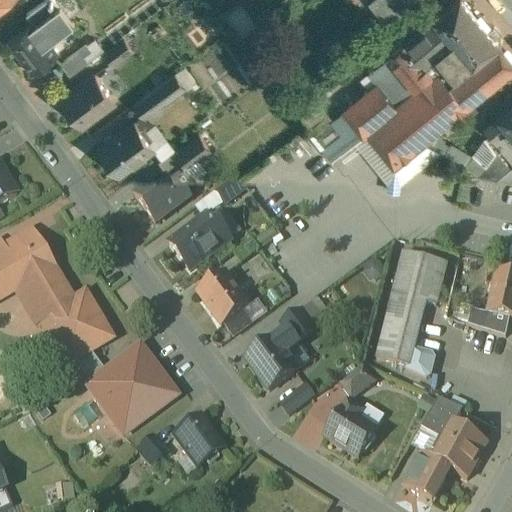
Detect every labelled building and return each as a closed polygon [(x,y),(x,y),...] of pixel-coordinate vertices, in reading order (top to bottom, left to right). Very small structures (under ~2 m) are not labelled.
[(55,0),(46,0),(28,14),(33,22),(8,40),(33,73),(58,54),(44,35),(68,18),(55,0)] [(375,0),(372,3),(387,22),(413,1),(411,0),(375,0)] [(461,0),(458,0),(434,20),(446,35),(417,59),(432,77),(443,90),(499,45),(461,0)] [(432,77),(417,59),(446,35),(434,20),(388,58),(415,91),(432,77)] [(125,39),(104,54),(113,65),(133,50),(125,39)] [(103,52),(94,40),(87,45),(92,51),(84,57),(89,63),(103,52)] [(86,43),(77,50),(78,51),(61,64),(70,76),(89,63),(84,57),(92,51),(87,45),(86,43)] [(415,91),(388,58),(368,74),(377,85),(344,112),(364,137),(368,134),(388,159),(387,161),(393,169),(395,167),(396,169),(511,74),(511,61),(499,45),(443,90),(426,105),(426,104),(415,91)] [(115,101),(95,74),(61,99),(81,126),(115,101)] [(175,75),(157,88),(166,101),(166,102),(167,104),(186,90),(175,75)] [(432,77),(415,91),(426,104),(443,90),(432,77)] [(157,88),(134,105),(144,117),(166,102),(166,101),(157,88)] [(328,115),(314,96),(295,110),(310,129),(328,115)] [(511,105),(498,117),(499,118),(485,130),(504,154),(511,148),(511,105)] [(364,137),(344,112),(333,121),(343,134),(325,148),(323,149),(333,161),(364,137)] [(333,121),(328,115),(310,129),(325,148),(343,134),(333,121)] [(135,121),(98,149),(119,176),(155,149),(143,133),(135,121)] [(174,151),(155,125),(143,133),(155,149),(162,159),(174,151)] [(199,135),(176,153),(185,164),(188,168),(211,151),(199,135)] [(162,159),(159,162),(167,174),(170,172),(171,174),(185,164),(176,153),(174,151),(162,159)] [(510,170),(495,152),(478,176),(497,181),(510,170)] [(511,168),(510,170),(497,181),(511,183),(511,168)] [(167,174),(134,198),(155,226),(191,200),(171,174),(170,172),(167,174)] [(0,207),(16,199),(4,179),(2,180),(0,176),(0,207)] [(237,179),(216,195),(225,208),(247,192),(237,179)] [(215,231),(206,220),(170,246),(190,273),(230,244),(219,228),(215,231)] [(5,258),(0,260),(0,302),(24,288),(44,321),(39,324),(66,369),(110,342),(84,298),(71,305),(52,272),(54,271),(31,233),(1,251),(5,258)] [(253,243),(234,257),(241,266),(260,252),(253,243)] [(404,256),(377,362),(407,369),(408,370),(413,352),(424,306),(436,309),(446,267),(404,256)] [(225,275),(197,296),(222,330),(250,310),(225,275)] [(511,278),(497,275),(488,316),(510,321),(511,321),(511,278)] [(488,316),(471,312),(467,328),(506,340),(510,321),(488,316)] [(290,331),(247,364),(270,395),(314,362),(290,331)] [(87,388),(124,438),(175,400),(138,350),(87,388)] [(432,357),(413,352),(408,370),(407,369),(406,372),(426,381),(430,379),(435,362),(432,357)] [(363,370),(341,386),(352,401),(374,385),(363,370)] [(318,401),(306,386),(282,404),(293,420),(318,401)] [(462,413),(438,401),(431,415),(455,428),(462,413)] [(348,405),(343,412),(342,412),(324,441),(359,462),(377,434),(359,422),(363,415),(348,405)] [(455,428),(431,415),(421,431),(439,441),(432,453),(438,456),(434,463),(422,456),(403,490),(433,506),(451,473),(467,483),(487,446),(455,428)] [(223,452),(199,420),(173,439),(196,472),(223,452)] [(168,456),(152,439),(136,454),(152,471),(168,456)]
